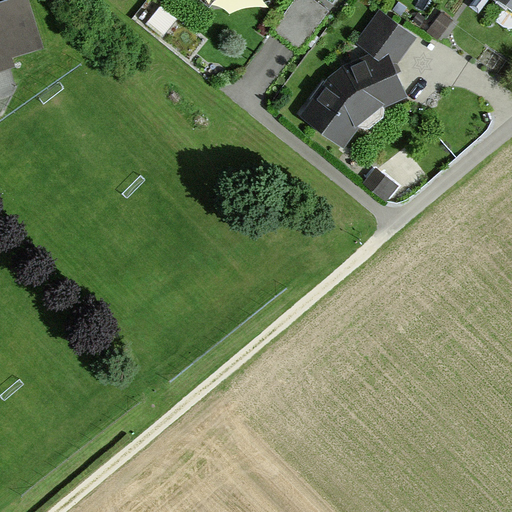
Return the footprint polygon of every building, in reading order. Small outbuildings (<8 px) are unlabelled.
[(0,0),(0,56),(37,46),(22,0),(0,0)] [(314,24),(324,12),(307,0),(294,0),(290,7),(314,24)] [(368,102),(379,103),(400,94),(386,63),(407,35),(378,14),(358,43),(375,56),(343,70),(329,81),(304,116),(340,142),(353,124),(355,113),(368,102)] [(438,33),(447,21),(439,15),(430,27),(438,33)] [(388,184),(373,172),(364,184),(379,196),(388,184)]
